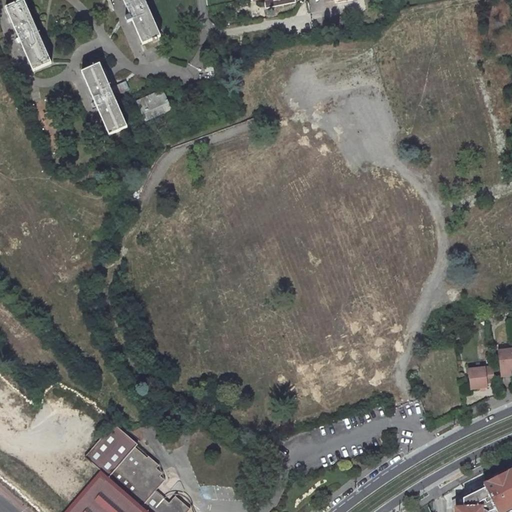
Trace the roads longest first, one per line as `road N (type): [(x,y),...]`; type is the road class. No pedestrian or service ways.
road 1 (tertiary): [(511,410),(445,442),(339,511)]
road 2 (tertiary): [(383,511),(511,439)]
